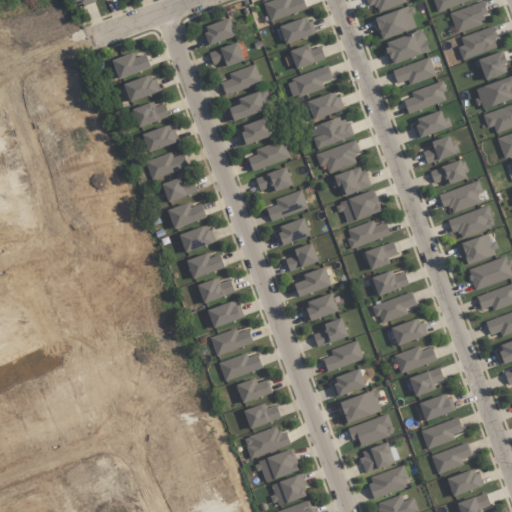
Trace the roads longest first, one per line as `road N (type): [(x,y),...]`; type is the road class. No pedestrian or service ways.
road 1 (residential): [(343,511),(164,11)]
road 2 (residential): [(511,479),(340,0)]
road 3 (residential): [(0,72),(194,0)]
road 4 (residential): [(52,245),(43,189),(0,68)]
road 5 (residential): [(0,480),(124,434)]
